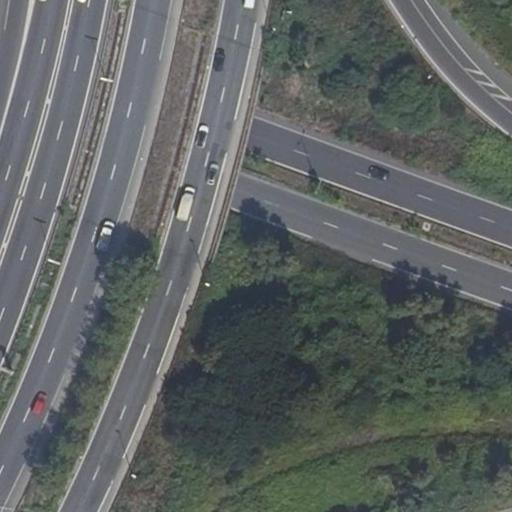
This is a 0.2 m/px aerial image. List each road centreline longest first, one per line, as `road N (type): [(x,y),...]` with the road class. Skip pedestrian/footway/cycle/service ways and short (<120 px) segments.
road 1 (motorway): [(511,233),(0,45)]
road 2 (motorway): [(0,103),(511,291)]
road 3 (motorway): [(78,511),(144,355),(184,231),(240,0)]
road 4 (motorway): [(0,474),(98,229),(153,0)]
road 5 (motorway): [(93,0),(55,166),(0,324)]
road 6 (motorway): [(511,131),(427,52),(393,0)]
road 7 (motorway): [(44,0),(13,139),(0,164)]
